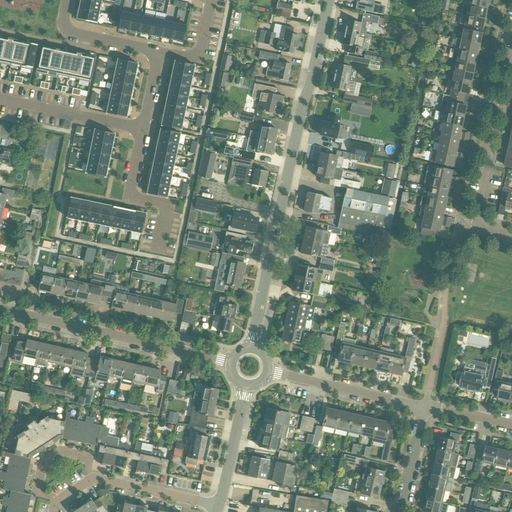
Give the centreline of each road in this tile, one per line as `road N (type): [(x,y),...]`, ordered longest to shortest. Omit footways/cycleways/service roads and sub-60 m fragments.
road 1 (tertiary): [(252,344),(328,0)]
road 2 (residential): [(226,363),(0,308)]
road 3 (residential): [(511,238),(474,229),(511,54)]
road 4 (residential): [(54,511),(95,479),(217,505)]
road 5 (residential): [(424,407),(269,371)]
road 6 (residential): [(141,130),(0,101)]
road 7 (residential): [(157,52),(70,34),(67,0)]
road 8 (tertiary): [(217,505),(244,388)]
